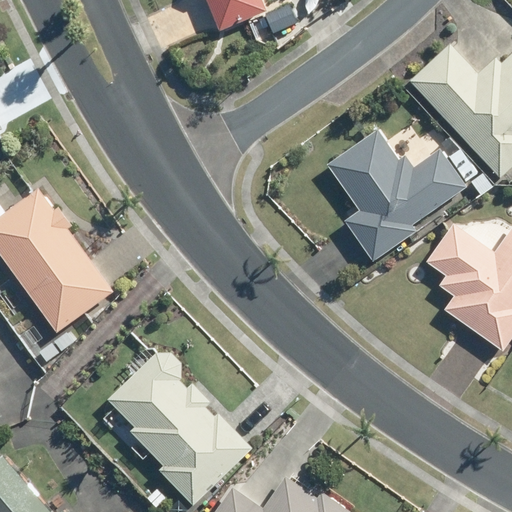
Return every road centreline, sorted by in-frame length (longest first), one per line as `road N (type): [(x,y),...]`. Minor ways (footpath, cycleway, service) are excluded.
road 1 (tertiary): [(169,175),(298,335),(408,418),(511,481)]
road 2 (residential): [(169,175),(335,66),(413,0)]
road 3 (tertiary): [(75,0),(169,175)]
